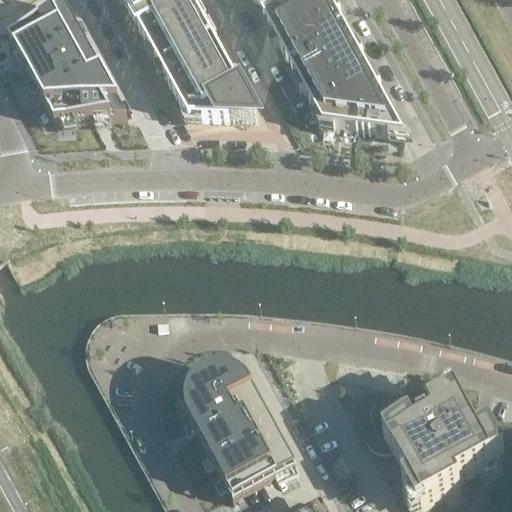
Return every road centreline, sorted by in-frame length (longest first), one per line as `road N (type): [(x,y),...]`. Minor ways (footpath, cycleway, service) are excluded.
road 1 (residential): [(187,511),(142,431),(147,384),(180,349),(221,337),(307,339),(511,389)]
road 2 (residential): [(16,190),(188,184),(412,199),(477,163)]
road 3 (residential): [(477,163),(387,0)]
